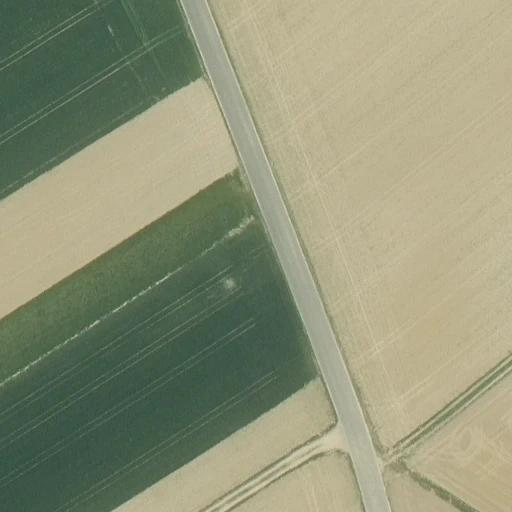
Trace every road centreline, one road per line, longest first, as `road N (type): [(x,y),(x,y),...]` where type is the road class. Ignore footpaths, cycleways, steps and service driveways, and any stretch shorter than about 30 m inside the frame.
road 1 (unclassified): [(379,511),(192,0)]
road 2 (track): [(213,511),(352,423)]
road 3 (track): [(389,463),(511,363)]
